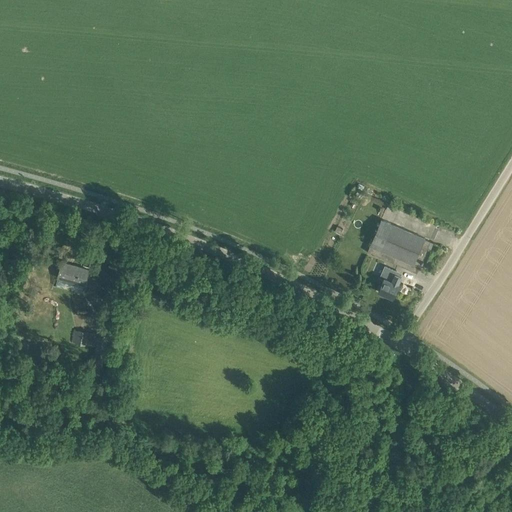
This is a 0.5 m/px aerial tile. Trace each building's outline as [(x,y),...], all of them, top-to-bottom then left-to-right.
[(365,192),(356,188),(354,194),(359,197),(359,196),(362,197),(365,192)] [(381,219),(368,251),(417,272),(420,265),(421,266),(424,260),(423,259),(428,247),(431,248),(433,242),(425,238),(381,219)] [(344,228),(338,225),(335,231),(340,234),(344,228)] [(89,269),(62,261),(57,277),(84,285),(89,269)] [(384,277),(378,290),(393,297),(399,283),(398,283),(401,276),(395,273),(396,270),(384,265),(380,275),(384,277)] [(113,322),(101,320),(100,331),(112,332),(113,322)] [(76,343),(87,345),(89,330),(78,329),(78,330),(74,329),(72,341),(76,342),(76,343)] [(99,346),(95,361),(100,363),(102,363),(106,348),(99,346)] [(95,361),(92,361),(88,375),(96,378),(100,363),(95,361)]
